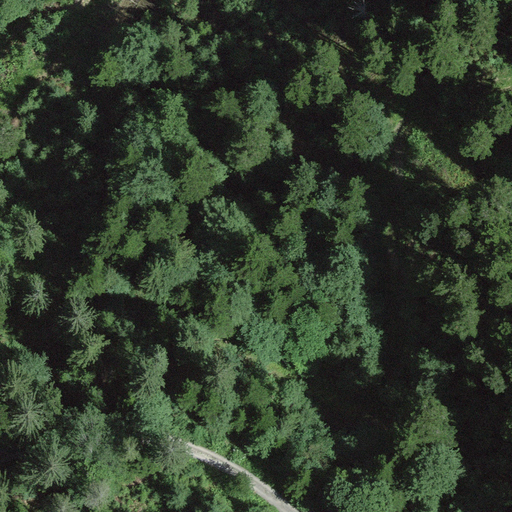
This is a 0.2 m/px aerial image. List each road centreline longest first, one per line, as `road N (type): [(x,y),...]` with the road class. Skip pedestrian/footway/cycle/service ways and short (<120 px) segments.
road 1 (track): [(0,341),(105,303),(153,303),(332,398),(363,402),(382,382),(396,309),(382,137),(405,104),(511,74)]
road 2 (track): [(0,455),(106,431),(160,437),(213,456),(295,511)]
